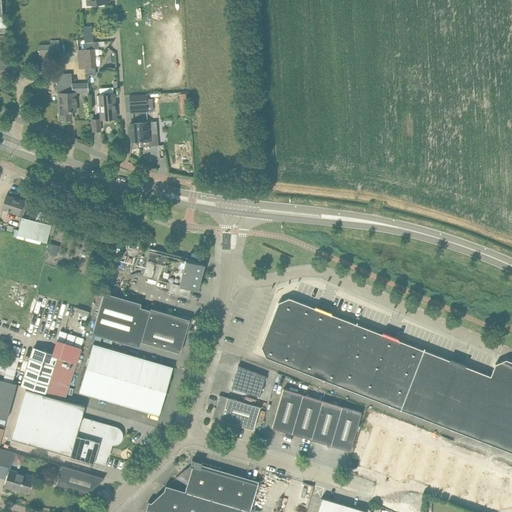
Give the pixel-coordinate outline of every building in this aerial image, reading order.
[(94,42),(92,27),(83,28),(85,43),(94,42)] [(51,45),(39,45),(39,52),(59,51),(59,41),(50,41),(51,45)] [(96,67),(94,49),(85,49),(87,68),(96,67)] [(58,85),(57,85),(57,88),(58,102),(59,102),(59,105),(59,111),(60,121),(71,120),(71,110),(70,102),(67,102),(67,93),(68,93),(68,88),(67,85),(58,85)] [(99,95),(100,109),(101,119),(116,118),(114,94),(99,95)] [(130,113),(140,113),(161,111),(160,103),(129,105),(130,113)] [(100,131),(99,119),(91,119),(92,131),(100,131)] [(150,122),(130,123),(131,141),(139,141),(140,147),(158,145),(157,133),(151,134),(150,122)] [(22,218),(17,235),(47,241),(48,234),(52,235),(57,217),(53,216),(27,203),(27,202),(6,196),(2,209),(18,214),(18,216),(22,218)] [(150,248),(147,258),(143,275),(171,283),(168,292),(189,298),(191,288),(197,289),(203,265),(187,261),(187,258),(150,248)] [(139,347),(140,342),(180,353),(190,319),(150,308),(150,310),(139,307),(141,303),(104,292),(92,333),(139,347)] [(258,354),(366,396),(389,337),(356,324),(357,322),(356,322),(356,324),(300,302),(301,300),(300,302),(289,298),(288,296),(288,298),(278,302),(277,301),(278,303),(273,314),(271,314),(273,315),(261,347),(258,354)] [(57,338),(81,346),(84,338),(59,330),(57,338)] [(423,350),(389,337),(366,396),(400,409),(400,410),(401,409),(511,452),(511,361),(506,359),(505,358),(504,358),(505,360),(495,364),(494,362),(495,364),(492,372),(490,372),(491,373),(490,376),(424,350),(424,348),(423,350)] [(33,349),(22,386),(44,393),(64,400),(81,348),(57,340),(52,355),(33,349)] [(101,398),(114,350),(93,344),(79,392),(101,398)] [(21,348),(13,345),(10,354),(18,357),(21,348)] [(114,350),(101,398),(159,415),(167,385),(165,385),(168,377),(170,377),(173,367),(114,350)] [(266,376),(238,365),(231,388),(260,397),(266,376)] [(0,379),(0,417),(7,420),(13,397),(17,384),(16,384),(17,379),(5,375),(3,380),(0,379)] [(81,419),(85,406),(25,389),(11,439),(105,466),(108,456),(105,456),(109,442),(111,442),(114,443),(117,442),(119,440),(120,438),(120,435),(119,432),(117,430),(115,429),(81,419)] [(283,389),(275,418),(272,428),(291,434),(303,395),(283,389)] [(260,407),(241,401),(219,395),(219,396),(215,413),(216,413),(215,419),(253,430),(260,407)] [(322,401),(303,395),(291,434),(311,440),(322,401)] [(322,401),(311,440),(330,446),(342,407),(322,401)] [(362,412),(342,407),(330,446),(350,451),(362,412)] [(511,480),(375,428),(361,464),(406,481),(408,475),(495,509),(511,505),(511,480)] [(0,464),(10,468),(14,452),(0,448),(0,464)] [(148,501),(145,511),(248,511),(258,481),(192,459),(190,466),(180,474),(187,482),(184,491),(165,485),(164,490),(151,502),(148,501)] [(104,478),(62,466),(56,485),(87,494),(104,478)] [(9,470),(7,477),(4,487),(14,490),(15,488),(28,492),(29,489),(31,488),(32,484),(31,482),(32,477),(9,470)] [(364,511),(321,498),(316,511),(364,511),(365,510),(364,511)]
